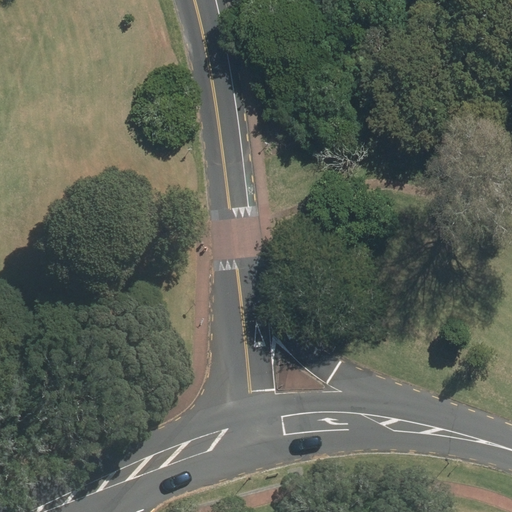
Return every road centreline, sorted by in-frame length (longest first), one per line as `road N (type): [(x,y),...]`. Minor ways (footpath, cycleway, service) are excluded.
road 1 (residential): [(194,0),(244,281)]
road 2 (residential): [(244,281),(292,339),(421,426)]
road 3 (residential): [(99,488),(261,429)]
road 4 (residential): [(421,426),(363,419),(261,429)]
road 5 (residential): [(244,281),(261,429)]
